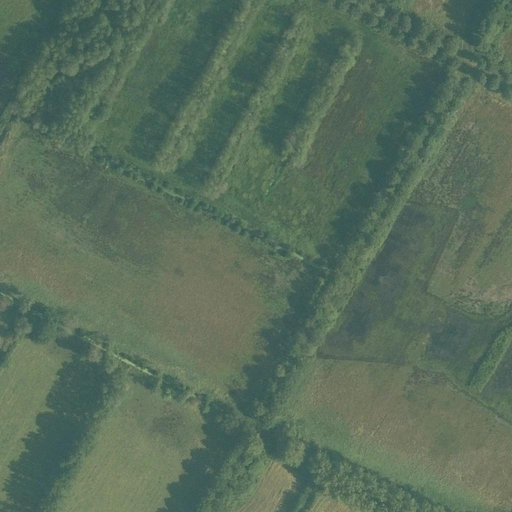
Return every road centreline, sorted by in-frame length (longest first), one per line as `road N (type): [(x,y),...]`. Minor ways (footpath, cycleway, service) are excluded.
road 1 (track): [(201,511),(461,66),(468,68)]
road 2 (track): [(344,0),(468,68)]
